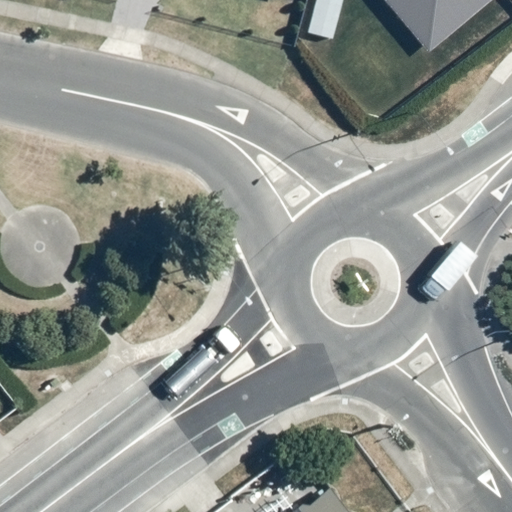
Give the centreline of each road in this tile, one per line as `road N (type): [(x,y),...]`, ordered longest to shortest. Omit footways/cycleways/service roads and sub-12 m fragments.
road 1 (residential): [(0,78),(201,123),(281,176),(311,225)]
road 2 (tertiary): [(40,511),(295,318)]
road 3 (tertiary): [(401,334),(511,482)]
road 4 (tertiary): [(414,240),(511,152)]
road 5 (tertiary): [(401,334),(374,348),(344,350),(316,340),(295,318)]
